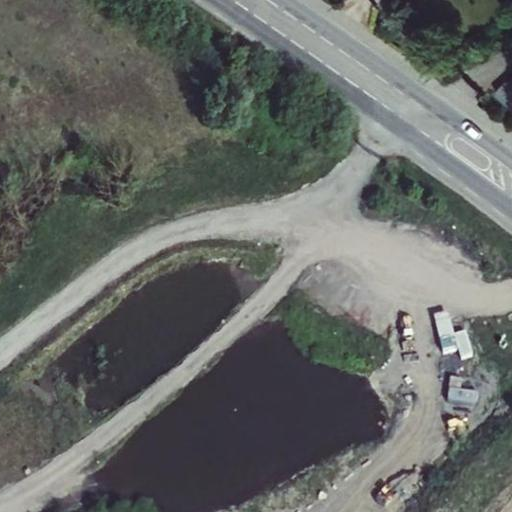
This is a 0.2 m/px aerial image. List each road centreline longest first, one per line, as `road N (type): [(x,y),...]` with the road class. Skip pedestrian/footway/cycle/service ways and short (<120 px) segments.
road 1 (unknown): [(511,301),(411,280),(337,242),(313,244),(202,350),(62,457),(0,484)]
road 2 (unknown): [(0,343),(145,246),(191,227),(290,207),(364,164),(402,129)]
road 3 (tertiary): [(214,0),(402,129)]
road 4 (tertiary): [(429,98),(285,0)]
road 5 (tertiary): [(402,129),(511,209)]
